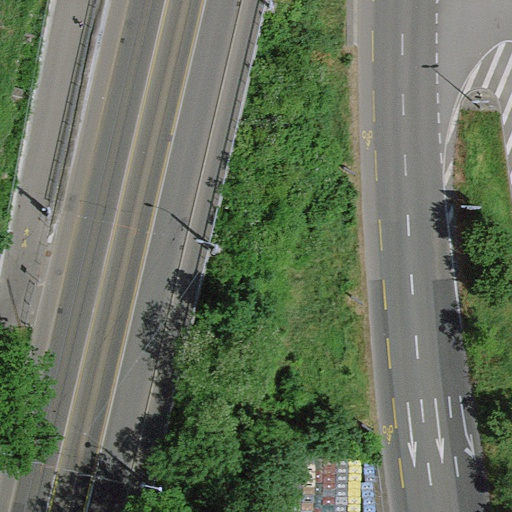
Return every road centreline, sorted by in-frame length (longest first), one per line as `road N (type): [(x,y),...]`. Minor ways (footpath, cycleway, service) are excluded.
road 1 (secondary): [(151,0),(31,511)]
road 2 (secondary): [(106,511),(226,0)]
road 3 (primary): [(405,0),(412,208),(447,511)]
